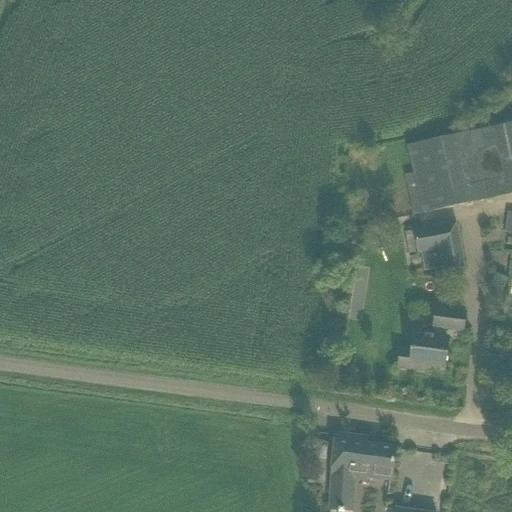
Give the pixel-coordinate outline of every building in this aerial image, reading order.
[(511,122),(407,147),(415,181),(406,183),(413,213),(421,211),(421,214),(511,193),(511,122)] [(456,222),(412,230),(412,231),(405,232),(409,253),(416,252),(416,254),(441,250),(446,274),(465,271),(456,222)] [(363,253),(346,244),(339,259),(356,267),(363,253)] [(414,334),(411,350),(400,349),(398,368),(428,373),(429,366),(443,368),(448,331),(461,332),(463,314),(434,310),(431,336),(414,334)] [(351,492),(351,489),(388,493),(390,480),(391,480),(395,449),(365,445),(366,439),(336,435),(331,471),(330,491),(351,492)]
